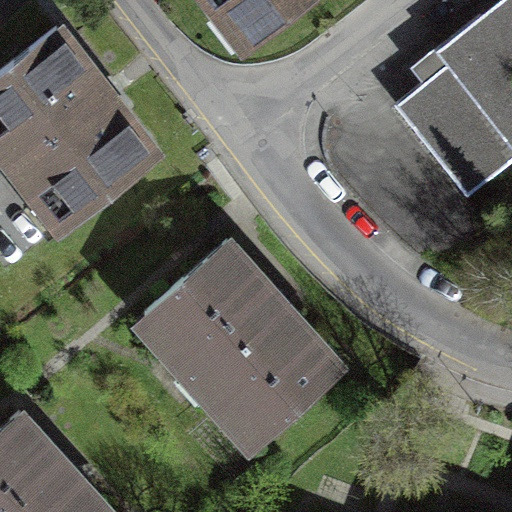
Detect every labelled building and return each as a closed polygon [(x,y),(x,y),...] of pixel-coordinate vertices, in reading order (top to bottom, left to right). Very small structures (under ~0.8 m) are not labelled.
[(203,0),(247,55),(316,0),(203,0)] [(511,159),(511,0),(494,0),(436,45),(447,60),(394,101),(467,194),(511,159)] [(158,152),(45,23),(0,62),(0,192),(48,248),(158,152)] [(346,377),(221,241),(116,337),(241,473),(346,377)] [(106,511),(13,412),(0,423),(0,511),(106,511)]
